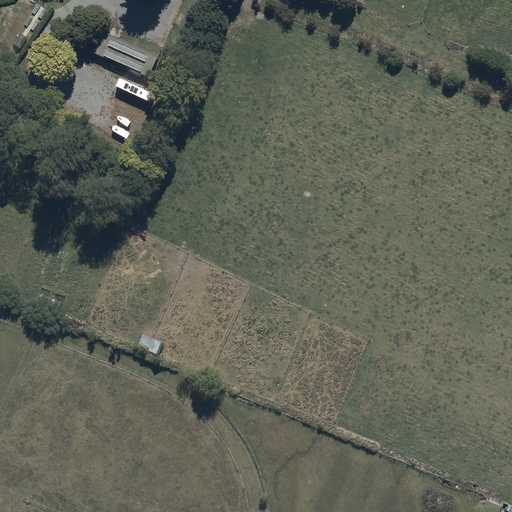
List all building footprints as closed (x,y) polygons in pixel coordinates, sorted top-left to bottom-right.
[(199,29),(205,32),(211,20),(207,18),(215,0),(192,0),(180,27),(196,35),(199,29)] [(104,33),(96,53),(152,77),(161,57),(104,33)] [(41,293),(35,305),(58,314),(63,302),(41,293)] [(142,334),(137,346),(159,356),(164,344),(142,334)] [(482,510),(485,511),(500,511),(503,507),(486,500),(482,510)]
